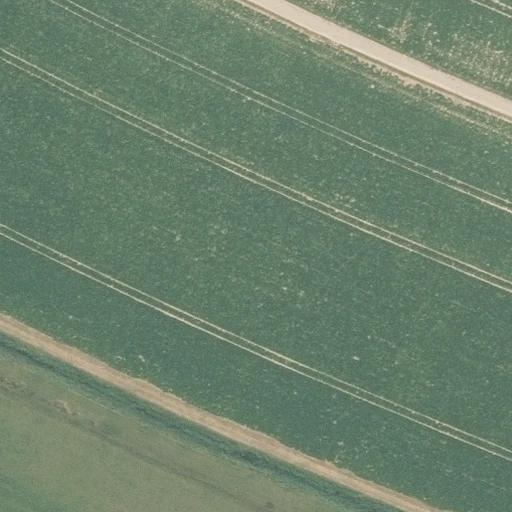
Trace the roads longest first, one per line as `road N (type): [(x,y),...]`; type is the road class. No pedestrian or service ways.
road 1 (track): [(0,328),(416,511)]
road 2 (track): [(0,368),(319,511)]
road 3 (track): [(0,454),(116,511)]
